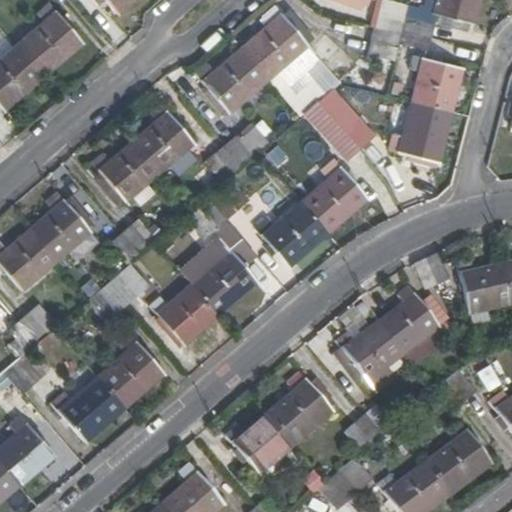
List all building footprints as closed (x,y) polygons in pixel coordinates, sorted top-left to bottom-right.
[(132,0),(103,0),(116,15),(132,0)] [(327,0),(361,11),(362,7),(365,7),(367,0),(327,0)] [(382,0),(375,0),(368,28),(372,29),(397,35),(399,30),(405,6),(382,0)] [(420,0),(419,8),(405,4),(405,6),(399,30),(429,38),(435,17),(473,25),(479,0),(437,0),(437,1),(432,0),(420,0)] [(42,24),(16,47),(42,77),(81,44),(48,3),(34,15),(42,24)] [(268,25),(240,49),(267,80),(307,47),(273,7),(262,17),(268,25)] [(397,35),(372,29),(365,56),(391,62),(395,43),(397,35)] [(425,52),(429,38),(399,30),(397,35),(395,43),(425,52)] [(42,77),(16,47),(0,60),(0,109),(2,111),(42,77)] [(267,80),(240,49),(212,73),(204,64),(193,74),(227,115),(267,80)] [(440,113),(449,116),(462,69),(412,56),(408,71),(419,73),(410,105),(440,113)] [(393,73),(388,96),(398,99),(404,76),(393,73)] [(292,95),(285,101),(299,117),(312,106),(306,99),(300,103),(292,95)] [(323,108),(359,149),(370,140),(333,99),(323,108)] [(132,141),(159,173),(167,167),(176,177),(196,160),(186,150),(194,143),(160,103),(148,114),(155,122),(132,141)] [(437,164),(449,116),(440,113),(410,105),(401,138),(391,136),(387,152),(437,164)] [(347,159),(359,149),(323,108),(313,116),(347,159)] [(242,167),(258,153),(268,144),(251,124),(224,146),(242,167)] [(124,203),(159,173),(132,141),(109,161),(102,154),(90,164),(99,173),(92,179),(115,207),(122,201),(124,203)] [(204,163),(221,185),(230,177),(237,172),(242,167),(224,146),(204,163)] [(300,202),(327,233),(367,199),(334,160),(321,172),(327,179),(300,202)] [(221,185),(206,197),(226,220),(249,200),(230,177),(221,185)] [(51,211),(29,230),(56,261),(90,231),(56,192),(44,202),(51,211)] [(202,240),(226,220),(206,197),(191,211),(183,217),(202,240)] [(286,268),(327,233),(300,202),(273,225),(265,218),(253,228),(286,268)] [(154,242),(155,241),(137,219),(122,233),(140,254),(154,242)] [(56,261),(29,230),(5,251),(0,244),(0,266),(21,292),(56,261)] [(111,243),(129,264),(140,254),(122,233),(111,243)] [(191,283),(218,314),(256,282),(223,243),(210,253),(216,262),(191,283)] [(449,281),(437,254),(428,258),(426,259),(438,286),(449,281)] [(438,286),(426,259),(416,264),(427,290),(438,286)] [(511,306),(502,265),(473,272),(471,262),(457,265),(472,327),(489,323),(487,312),(511,306)] [(511,263),(502,265),(511,306),(511,305),(511,263)] [(109,281),(128,304),(148,286),(129,264),(109,281)] [(105,323),(128,304),(109,281),(88,299),(85,301),(105,323)] [(181,346),(218,314),(191,283),(166,304),(160,298),(147,308),(181,346)] [(446,284),(439,288),(445,303),(451,300),(446,284)] [(403,304),(378,323),(402,356),(439,328),(439,326),(446,321),(430,300),(422,305),(409,287),(397,296),(403,304)] [(54,327),(56,326),(38,305),(18,322),(36,343),(54,327)] [(16,360),(26,352),(36,343),(18,322),(7,331),(14,340),(5,347),(16,360)] [(402,356),(378,323),(352,342),(346,334),(336,342),(342,350),(375,393),(394,379),(386,368),(402,356)] [(96,377),(124,408),(163,374),(130,335),(117,346),(123,354),(96,377)] [(375,393),(342,350),(333,356),(366,400),(375,393)] [(3,372),(22,394),(44,374),(26,352),(16,360),(3,372)] [(448,379),(464,399),(475,390),(459,370),(448,379)] [(0,391),(11,404),(22,394),(3,372),(0,373),(0,391)] [(293,393),(268,414),(294,445),(332,413),(299,374),(287,385),(293,393)] [(84,442),(124,408),(96,377),(69,400),(62,393),(50,403),(84,442)] [(448,379),(439,386),(456,406),(464,399),(448,379)] [(511,433),(511,399),(509,402),(501,392),(489,402),(511,433)] [(25,423),(37,412),(22,394),(11,404),(20,416),(25,423)] [(375,406),(364,415),(381,435),(392,426),(375,406)] [(294,445),(268,414),(242,435),(236,429),(225,438),(258,476),(294,445)] [(381,435),(364,415),(344,432),(361,453),(381,435)] [(0,469),(16,488),(53,457),(25,423),(20,416),(0,433),(0,469)] [(455,441),(425,463),(449,496),(491,465),(460,423),(449,432),(455,441)] [(370,484),(351,461),(336,474),(331,478),(349,501),(370,484)] [(427,511),(449,496),(425,463),(396,485),(390,476),(377,485),(396,511),(427,511)] [(186,484),(162,504),(169,511),(214,511),(223,505),(191,467),(180,476),(186,484)] [(0,502),(16,488),(0,469),(0,502)] [(327,482),(315,470),(299,484),(310,497),(321,487),(327,482)] [(349,501),(331,478),(327,482),(321,487),(339,509),(349,501)] [(275,511),(265,500),(255,509),(257,511),(275,511)]
